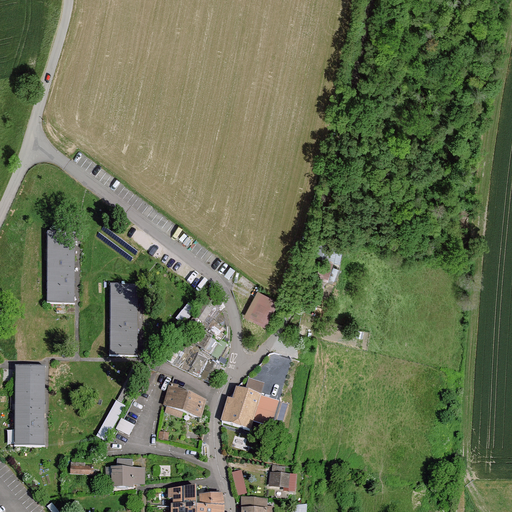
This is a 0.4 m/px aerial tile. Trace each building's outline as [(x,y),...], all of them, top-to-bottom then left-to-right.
[(106,225),(101,232),(135,257),(140,250),(106,225)] [(75,234),(47,234),(47,303),(74,303),(75,234)] [(138,286),(111,286),(110,355),(138,356),(138,286)] [(211,326),(198,346),(220,360),(220,362),(224,365),(226,362),(223,360),(230,347),(229,330),(227,319),(223,305),(210,294),(195,317),(211,326)] [(263,294),(252,314),(265,322),(276,301),(263,294)] [(195,353),(191,352),(183,370),(212,384),(218,372),(215,370),(217,366),(208,361),(209,357),(197,351),(195,353)] [(45,367),(16,367),(16,446),(44,447),(45,367)] [(265,392),(269,382),(252,377),(249,387),(265,392)] [(178,388),(172,385),(164,407),(168,408),(166,413),(181,419),(183,414),(200,420),(205,402),(177,391),(178,388)] [(228,400),(221,423),(250,431),(253,422),(271,427),(279,402),(236,389),(233,401),(228,400)] [(111,441),(126,403),(116,399),(101,437),(111,441)] [(124,418),(119,428),(132,435),(137,424),(124,418)] [(118,469),(113,469),(113,488),(134,488),(134,485),(145,485),(145,470),(133,469),(133,460),(118,460),(118,469)] [(71,467),(71,474),(94,475),(94,468),(71,467)] [(242,471),(233,474),(239,496),(248,493),(242,471)] [(298,476),(272,474),(270,487),(285,488),(285,492),(296,493),(298,476)] [(223,511),(223,507),(222,495),(202,497),(202,508),(197,507),(197,489),(170,491),(170,499),(176,498),(176,507),(174,507),(173,511),(223,511)] [(268,501),(244,498),(243,511),(274,511),(275,508),(268,508),(268,501)]
